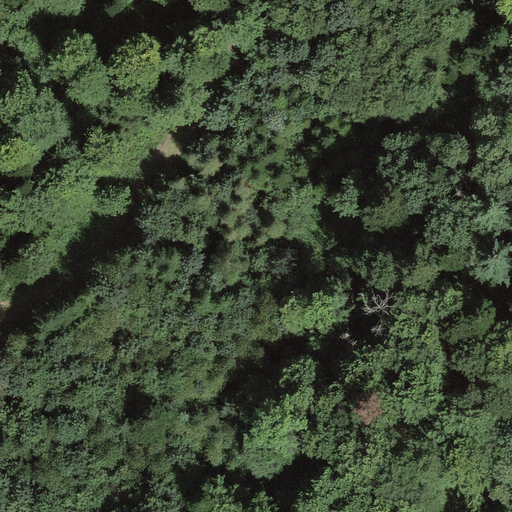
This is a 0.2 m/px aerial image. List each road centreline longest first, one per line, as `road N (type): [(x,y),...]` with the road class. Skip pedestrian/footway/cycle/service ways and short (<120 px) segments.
road 1 (track): [(264,0),(110,238),(54,297),(0,312)]
road 2 (track): [(511,357),(486,441),(486,511)]
